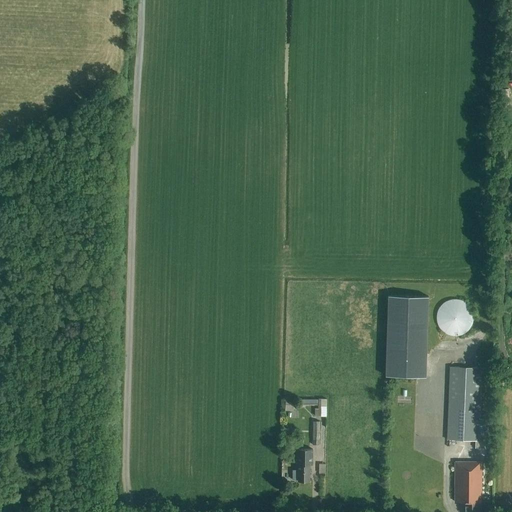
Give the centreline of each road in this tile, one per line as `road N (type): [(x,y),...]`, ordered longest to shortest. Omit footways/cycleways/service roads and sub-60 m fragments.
road 1 (unknown): [(137,511),(146,0)]
road 2 (unknown): [(444,511),(432,433),(437,354)]
